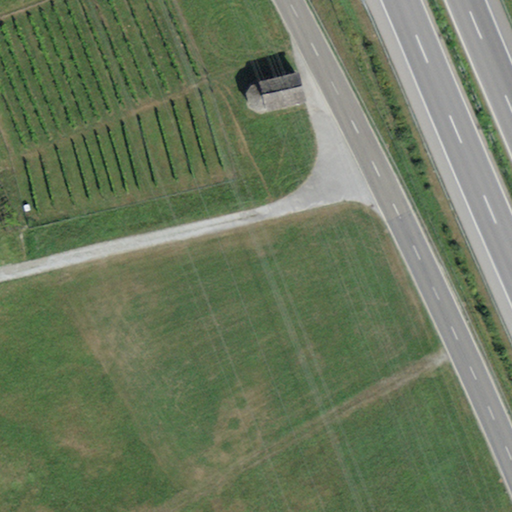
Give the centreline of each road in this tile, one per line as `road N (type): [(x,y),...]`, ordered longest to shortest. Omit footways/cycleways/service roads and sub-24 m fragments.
road 1 (secondary): [(511,465),(425,272),(286,0)]
road 2 (track): [(161,511),(460,347)]
road 3 (motorway): [(402,0),(511,256)]
road 4 (motorway): [(511,112),(465,0)]
